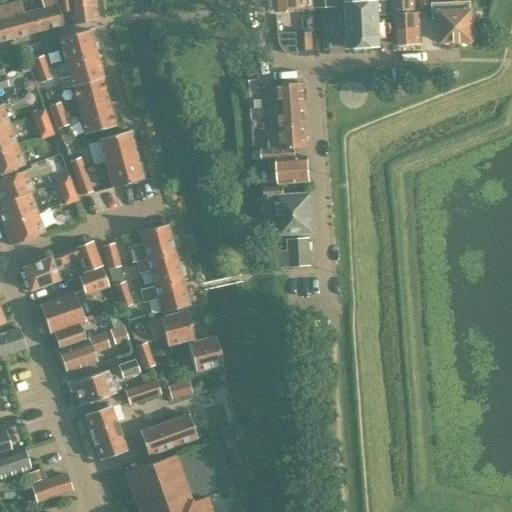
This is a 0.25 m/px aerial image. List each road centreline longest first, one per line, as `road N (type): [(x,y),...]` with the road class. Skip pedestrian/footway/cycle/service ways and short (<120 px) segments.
road 1 (residential): [(91,511),(0,265)]
road 2 (residential): [(333,305),(314,65)]
road 3 (residential): [(0,264),(163,207)]
road 4 (residential): [(436,57),(314,65)]
